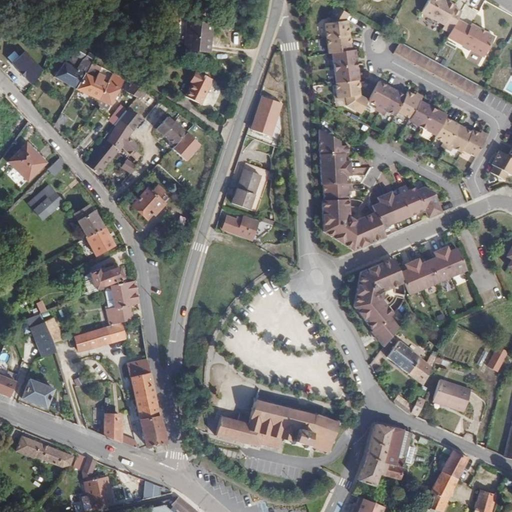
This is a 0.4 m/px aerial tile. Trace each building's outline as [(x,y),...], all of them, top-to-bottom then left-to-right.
[(97,13),(103,3),(98,0),(97,0),(91,10),(97,13)] [(462,11),(456,8),(457,6),(446,0),(428,0),(423,11),(446,24),(454,28),(458,19),(462,11)] [(102,17),(108,6),(103,3),(97,13),(102,17)] [(360,96),(354,51),(350,51),(346,22),(344,20),(347,15),(338,10),(335,9),(329,19),(329,24),(324,25),(328,55),(332,54),(336,84),(336,85),(338,100),(346,99),(347,106),(361,114),(367,101),(368,100),(360,96)] [(485,56),(496,36),(472,24),(471,26),(458,19),(454,28),(451,31),(449,36),(485,56)] [(212,55),(216,27),(184,22),(182,40),(189,41),(187,51),(212,55)] [(436,60),(401,42),(395,54),(474,96),(481,84),(436,60)] [(80,71),(89,53),(79,48),(70,65),(63,63),(55,78),(97,100),(109,106),(126,75),(114,69),(106,83),(101,80),(104,75),(98,72),(102,63),(94,58),(84,74),(80,71)] [(23,50),(11,62),(33,84),(45,72),(23,50)] [(84,74),(94,58),(92,56),(89,53),(80,71),(84,74)] [(201,106),(212,83),(214,78),(197,70),(195,75),(189,87),(192,88),(187,100),(201,106)] [(446,115),(420,100),(421,99),(414,96),(408,92),(405,96),(378,81),(368,100),(367,101),(376,106),(387,112),(394,116),(397,112),(409,119),(408,121),(435,135),(434,136),(442,141),(453,146),(461,151),(462,149),(476,156),(486,136),(479,132),(473,128),(471,130),(446,116),(446,115)] [(144,90),(134,84),(128,94),(137,99),(144,90)] [(272,136),(283,102),(261,95),(250,129),(272,136)] [(117,123),(125,113),(119,109),(108,122),(114,127),(117,123)] [(101,174),(122,148),(131,155),(125,165),(133,171),(140,161),(137,159),(143,151),(139,147),(140,146),(131,138),(149,116),(145,120),(131,110),(119,125),(117,123),(114,127),(86,162),(89,165),(101,174)] [(63,135),(71,119),(65,116),(59,125),(57,129),(63,135)] [(174,147),(188,131),(176,120),(176,121),(170,116),(156,131),(174,147)] [(339,141),(317,129),(321,184),(323,184),(324,199),(322,200),(325,233),(353,252),(386,238),(383,230),(425,213),(428,219),(443,213),(434,191),(425,187),(417,190),(416,188),(409,191),(406,186),(399,189),(402,194),(395,197),(392,192),(378,199),(381,203),(373,207),(376,213),(357,222),(354,221),(347,217),(346,191),(351,190),(350,183),(345,183),(344,176),(350,175),(349,160),(343,161),(343,153),(348,153),(347,145),(339,145),(339,141)] [(28,181),(45,163),(25,143),(7,161),(28,181)] [(511,148),(508,156),(500,152),(493,166),(495,167),(491,174),(505,181),(508,175),(511,177),(511,176),(511,148)] [(59,158),(46,169),(52,177),(66,166),(59,158)] [(257,213),(269,172),(245,164),(232,206),(257,213)] [(42,222),(65,203),(48,185),(27,204),(42,222)] [(167,207),(159,201),(163,195),(156,188),(151,194),(147,190),(132,208),(148,222),(159,209),(163,212),(167,207)] [(116,248),(106,229),(105,230),(92,205),(73,216),(86,240),(96,259),(116,248)] [(254,231),(257,221),(246,217),(244,221),(227,215),(222,229),(251,239),(254,231)] [(259,232),(262,222),(257,221),(254,231),(259,232)] [(286,242),(289,233),(281,230),(278,239),(286,242)] [(370,335),(384,349),(394,338),(401,328),(386,316),(387,307),(380,299),(381,297),(381,293),(404,286),(410,297),(468,272),(457,249),(450,252),(447,246),(434,252),(436,258),(422,264),(419,259),(404,264),(407,270),(400,272),(393,259),(360,272),(354,306),(372,332),(370,335)] [(114,287),(132,280),(126,266),(111,272),(110,269),(95,274),(98,283),(89,287),(90,289),(81,292),(84,299),(108,289),(114,287)] [(98,283),(95,274),(87,277),(89,287),(98,283)] [(141,306),(137,284),(114,287),(116,303),(118,326),(119,325),(131,321),(129,308),(141,306)] [(116,303),(114,287),(108,289),(110,304),(116,303)] [(42,300),(35,303),(40,315),(47,312),(42,300)] [(39,316),(39,314),(24,320),(40,358),(54,353),(51,344),(44,327),(39,316)] [(62,341),(56,324),(52,325),(51,324),(44,327),(51,344),(62,341)] [(124,340),(119,325),(118,326),(86,336),(90,350),(124,340)] [(90,350),(86,336),(74,339),(79,354),(90,350)] [(432,367),(398,342),(387,359),(423,388),(432,367)] [(454,358),(456,353),(442,349),(439,354),(454,358)] [(497,373),(507,354),(498,349),(488,369),(497,373)] [(488,354),(483,351),(476,365),(481,368),(488,354)] [(451,363),(436,358),(433,364),(449,369),(451,363)] [(167,445),(147,360),(127,365),(147,449),(167,445)] [(16,381),(0,375),(0,395),(9,399),(16,381)] [(47,411),(54,392),(30,382),(23,401),(47,411)] [(422,402),(427,390),(423,388),(418,400),(422,402)] [(414,409),(398,396),(393,403),(396,406),(411,416),(412,414),(411,414),(414,409)] [(334,423),(318,414),(311,412),(257,399),(256,399),(249,425),(246,433),(260,437),(277,442),(330,455),(338,424),(334,423)] [(418,418),(425,403),(422,402),(418,400),(414,409),(411,414),(418,418)] [(249,425),(252,414),(240,411),(237,422),(249,425)] [(122,435),(122,415),(104,416),(104,436),(137,449),(136,442),(135,441),(122,435)] [(229,439),(234,421),(218,417),(213,436),(229,439)] [(246,433),(249,425),(237,422),(234,421),(229,439),(247,444),(258,446),(258,445),(260,437),(246,433)] [(396,481),(410,434),(373,426),(366,454),(360,474),(356,482),(373,488),(376,480),(378,476),(396,481)] [(73,457),(20,436),(15,450),(68,470),(73,457)] [(275,450),(277,442),(260,437),(258,445),(264,447),(275,450)] [(426,446),(428,441),(417,437),(415,439),(419,441),(419,442),(426,446)] [(458,483),(470,461),(453,453),(441,477),(458,483)] [(92,474),(97,461),(88,458),(83,471),(92,474)] [(91,479),(92,474),(83,471),(82,481),(91,479)] [(83,511),(111,505),(104,477),(91,479),(82,481),(83,489),(86,489),(87,496),(79,498),(82,511),(83,511)] [(444,511),(448,503),(458,483),(441,477),(430,497),(433,499),(433,502),(431,510),(437,511),(444,511)] [(160,487),(143,480),(142,498),(159,495),(160,487)] [(490,511),(495,498),(480,494),(474,511),(490,511)] [(195,511),(178,498),(171,507),(177,511),(195,511)] [(385,511),(386,510),(359,500),(357,506),(355,506),(352,511),(385,511)]
